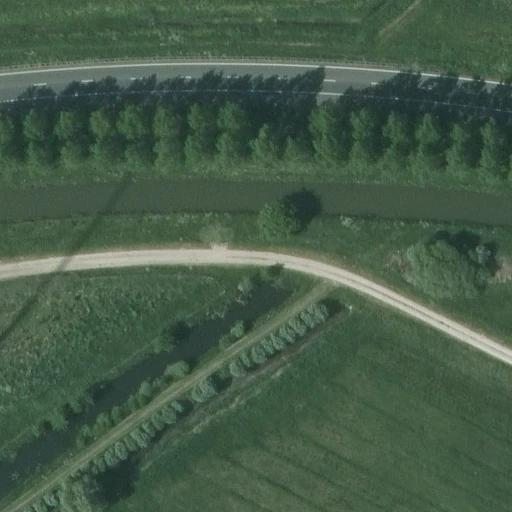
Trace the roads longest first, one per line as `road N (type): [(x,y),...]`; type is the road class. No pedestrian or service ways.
road 1 (track): [(511,242),(447,235),(386,241),(6,511)]
road 2 (motorway): [(0,89),(294,80),(511,100)]
